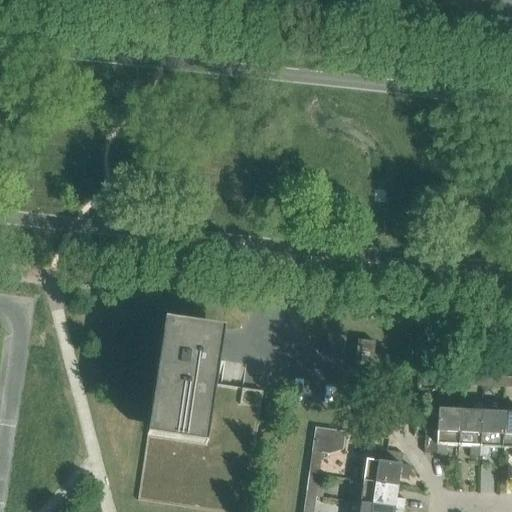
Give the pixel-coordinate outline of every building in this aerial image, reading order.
[(511,12),(511,0),(499,0),(498,5),(499,5),(499,10),(511,12)] [(215,385),(219,361),(223,330),(164,321),(151,408),(150,407),(137,501),(211,511),(244,511),(263,392),(261,392),(215,385)] [(354,372),(371,374),(375,343),(357,341),(354,372)] [(438,384),(449,385),(461,386),(461,385),(461,376),(439,375),(438,384)] [(461,376),(461,385),(461,386),(483,387),(483,377),(461,376)] [(483,387),(504,388),(505,378),(483,377),(483,387)] [(459,411),(457,447),(470,447),(469,456),(478,457),(481,412),(481,405),(473,405),(473,412),(459,411)] [(446,446),(457,447),(459,411),(438,410),(436,431),(425,430),(424,454),(445,455),(446,446)] [(481,412),(478,457),(489,458),(489,448),(500,449),(502,413),(481,412)] [(511,413),(502,413),(500,449),(511,449),(511,413)] [(366,460),(362,482),(397,487),(399,475),(408,477),(410,467),(400,465),(402,454),(379,450),(377,461),(366,460)] [(312,452),(308,474),(318,476),(322,454),(312,452)] [(318,481),(308,479),(305,496),(315,497),(318,481)] [(362,482),(359,503),(403,510),(405,501),(396,499),(397,487),(362,482)] [(312,511),(315,497),(305,496),(302,511),(312,511)] [(345,511),(403,511),(403,510),(359,503),(347,502),(345,511)]
